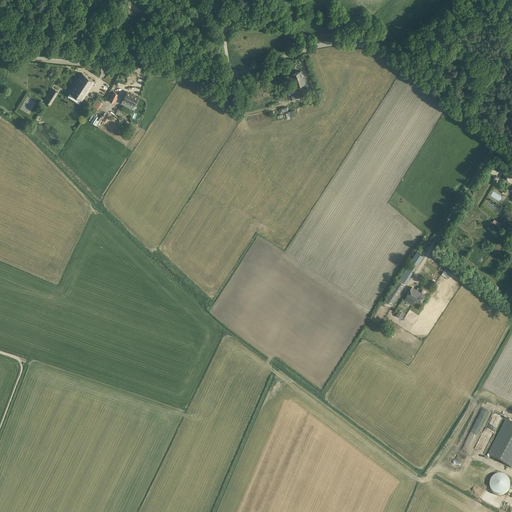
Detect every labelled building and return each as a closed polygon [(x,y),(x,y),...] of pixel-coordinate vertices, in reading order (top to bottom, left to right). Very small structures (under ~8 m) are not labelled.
[(305,83),(301,71),(292,74),(297,86),(305,83)] [(82,100),(94,82),(94,81),(82,73),(69,92),(82,100)] [(298,92),(296,86),(287,89),(289,95),(298,92)] [(53,89),(45,102),(50,105),(56,95),(58,92),(53,89)] [(127,91),(123,99),(134,105),(138,97),(127,91)] [(113,92),(109,101),(114,103),(118,94),(113,92)] [(97,99),(93,106),(98,108),(102,101),(97,99)] [(511,177),(505,173),(501,179),(503,180),(502,181),(506,183),(508,180),(511,177)] [(417,251),(411,260),(417,264),(423,256),(417,251)] [(413,271),(407,268),(389,295),(385,301),(392,305),(395,300),(400,293),(402,289),(413,271)] [(420,302),(425,294),(412,287),(405,299),(413,304),(416,299),(420,302)] [(511,468),(511,466),(511,422),(506,419),(487,456),(511,468)] [(504,494),(505,494),(506,493),(507,492),(508,491),(509,490),(509,489),(510,488),(510,486),(510,485),(510,484),(510,482),(509,481),(509,480),(508,479),(507,478),(506,477),(505,476),(504,476),(503,475),(501,475),(500,475),(499,475),(497,475),(496,475),(495,476),(494,476),(493,477),(492,478),(491,479),(490,480),(490,482),(490,483),(489,484),(489,486),(490,487),(490,488),(490,489),(491,491),(492,492),(493,493),(494,493),(495,494),(496,495),(497,495),(499,495),(500,495),(501,495),(503,495),(504,494)]
